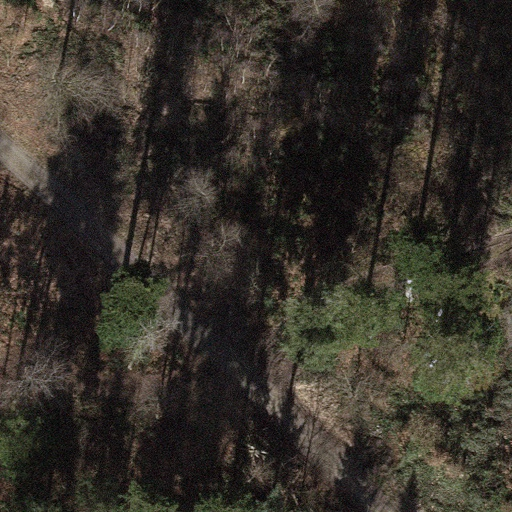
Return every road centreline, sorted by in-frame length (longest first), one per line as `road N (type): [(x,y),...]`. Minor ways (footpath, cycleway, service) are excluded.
road 1 (track): [(387,511),(0,142)]
road 2 (track): [(237,366),(356,290),(511,244)]
